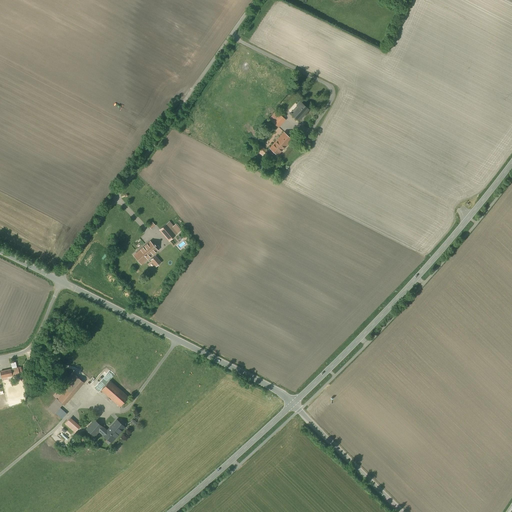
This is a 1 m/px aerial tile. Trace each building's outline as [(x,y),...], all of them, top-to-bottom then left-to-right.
[(307,111),(298,103),(287,115),(296,123),(307,111)] [(284,121),(275,113),(268,122),(277,129),(284,121)] [(291,142),(282,133),(267,149),(277,158),(291,142)] [(167,223),(158,231),(167,242),(176,234),(167,223)] [(155,253),(159,249),(150,240),(133,255),(140,264),(147,258),(156,267),(162,261),(155,253)] [(8,383),(7,377),(19,374),(18,368),(0,372),(3,384),(8,383)] [(82,384),(72,376),(54,397),(64,405),(82,384)] [(126,397),(107,381),(99,391),(118,406),(126,397)] [(55,412),(61,419),(66,414),(60,408),(55,412)] [(79,427),(69,418),(64,425),(73,433),(79,427)] [(99,431),(102,427),(94,420),(87,429),(94,436),(99,431)] [(107,431),(102,427),(99,431),(108,439),(111,435),(115,438),(125,427),(117,420),(107,431)]
